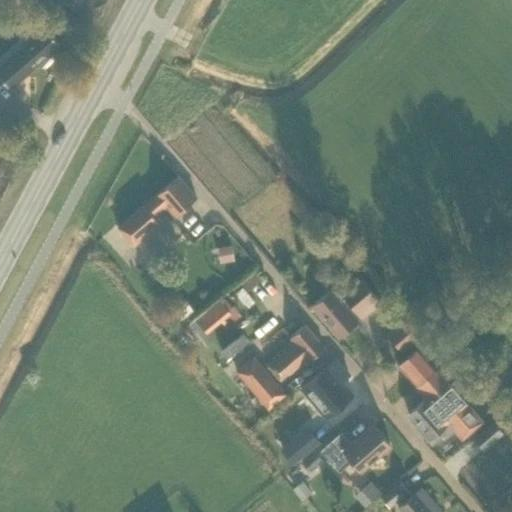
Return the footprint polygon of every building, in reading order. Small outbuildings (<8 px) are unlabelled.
[(66,36),(56,25),(48,32),(44,28),(0,66),(0,76),(10,88),(59,44),(58,43),(66,36)] [(196,197),(178,176),(161,191),(156,196),(155,195),(117,227),(133,246),(158,224),(153,218),(161,211),(170,220),(180,212),(179,211),(196,197)] [(220,263),(234,260),(231,245),(217,247),(220,263)] [(380,302),(357,275),(334,295),(330,289),(311,306),(338,338),(357,322),(355,319),(358,316),(361,319),(380,302)] [(195,314),(208,330),(238,307),(226,291),(195,314)] [(401,352),(417,338),(403,321),(386,335),(401,352)] [(279,381),(303,361),(305,363),(324,347),(304,324),(289,337),(292,341),(266,363),(276,377),(279,381)] [(461,439),(482,421),(417,347),(396,365),(425,398),(410,412),(414,416),(409,420),(427,440),(428,440),(430,443),(441,434),(444,437),(452,429),(461,439)] [(268,408),(285,394),(273,380),(272,379),(253,356),(236,371),(255,393),(268,408)] [(360,387),(335,359),(327,366),(329,368),(312,383),(309,380),(304,384),(309,389),(313,385),(334,409),(342,418),(360,403),(352,394),(360,387)] [(492,422),(473,439),(483,451),(503,434),(492,422)] [(389,447),(371,426),(351,444),(341,432),(319,451),(339,472),(352,461),(361,471),(389,447)] [(306,428),(281,449),(293,463),(317,442),(306,428)] [(310,472),(322,461),(313,451),(301,461),(310,472)] [(301,501),(312,492),(302,480),(292,488),(301,501)] [(389,508),(409,491),(400,480),(380,497),(389,508)] [(397,507),(401,511),(435,511),(438,510),(420,488),(397,507)]
